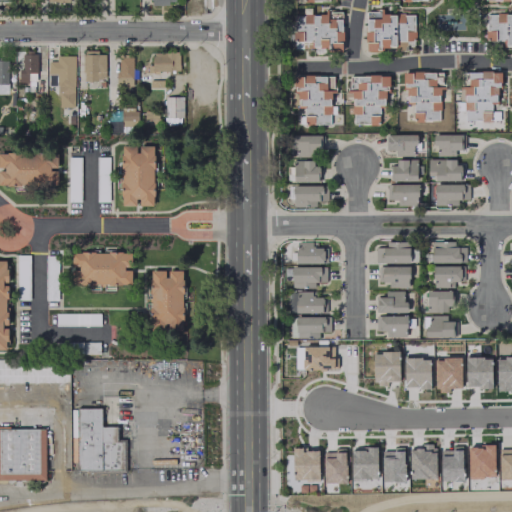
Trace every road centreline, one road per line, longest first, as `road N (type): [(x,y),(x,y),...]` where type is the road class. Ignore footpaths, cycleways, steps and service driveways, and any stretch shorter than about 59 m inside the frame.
road 1 (residential): [(246,227),(511,226)]
road 2 (residential): [(0,30),(245,30)]
road 3 (secondary): [(246,282),(245,511)]
road 4 (residential): [(295,67),(511,64)]
road 5 (residential): [(0,205),(25,227),(171,225)]
road 6 (residential): [(511,415),(370,417),(334,409)]
road 7 (residential): [(357,166),(356,329)]
road 8 (residential): [(500,166),(492,316)]
